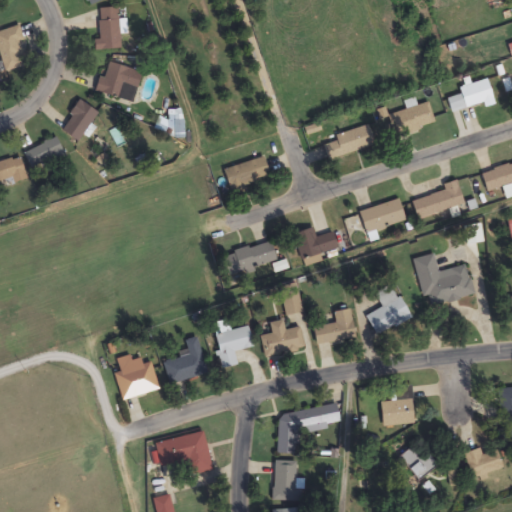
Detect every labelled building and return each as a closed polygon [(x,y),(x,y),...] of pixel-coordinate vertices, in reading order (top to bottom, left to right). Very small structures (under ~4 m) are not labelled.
[(117,50),(116,9),(96,10),(97,42),(88,42),(89,50),(117,50)] [(0,31),(0,68),(1,73),(23,68),(14,28),(0,31)] [(130,104),(139,74),(103,64),(94,94),(130,104)] [(457,95),(444,100),(448,113),(490,100),(483,79),(455,88),(457,95)] [(75,143),(96,116),(78,102),(57,130),(75,143)] [(432,127),(427,105),(386,115),(391,136),(432,127)] [(318,141),(323,161),(370,149),(365,129),(318,141)] [(63,160),(54,139),(28,150),(36,171),(63,160)] [(22,158),(0,162),(0,184),(26,180),(22,158)] [(221,169),(226,191),(266,181),(261,159),(221,169)] [(511,184),(511,164),(478,173),(482,192),(511,184)] [(408,201),(413,220),(461,206),(454,181),(440,185),(441,192),(408,201)] [(355,213),(361,235),(403,223),(397,200),(355,213)] [(313,238),(310,229),(287,235),(290,243),(278,246),(282,263),(335,250),(331,233),(313,238)] [(274,263),(268,243),(218,257),(224,277),(274,263)] [(471,297),(464,266),(434,273),(431,256),(411,260),(422,308),(471,297)] [(300,313),(292,284),(274,289),(282,318),(300,313)] [(372,293),(378,309),(362,316),(371,336),(406,321),(391,285),(372,293)] [(351,341),(347,311),(331,313),(332,326),(310,328),(312,345),(351,341)] [(211,325),(213,336),(212,336),(218,370),(235,366),(232,352),(249,349),(246,328),(227,332),(225,322),(211,325)] [(265,325),(268,335),(257,338),(261,359),(301,351),(296,329),(282,332),(280,322),(265,325)] [(194,338),(182,341),(186,357),(160,363),(166,385),(204,376),(194,338)] [(119,402),(155,391),(145,357),(115,367),(117,372),(110,374),(119,402)] [(410,425),(408,388),(394,389),(395,402),(378,402),(379,426),(410,425)] [(511,388),(495,390),(498,425),(511,423),(511,388)] [(271,417),(279,456),(295,453),(292,435),(338,427),(334,406),(271,417)] [(152,444),(158,471),(185,464),(187,477),(210,472),(201,433),(152,444)] [(433,467),(414,443),(395,459),(414,482),(433,467)] [(493,451),(479,456),(477,449),(460,455),(469,480),(500,469),(493,451)] [(293,502),(294,483),(293,483),(293,462),(270,462),(270,502),(293,502)] [(149,500),(152,511),(171,511),(167,495),(149,500)]
